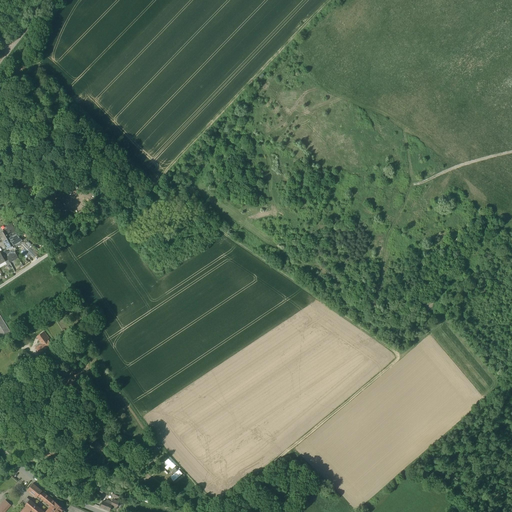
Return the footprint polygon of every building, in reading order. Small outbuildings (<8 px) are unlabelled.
[(3,239),(4,241),(12,236),(16,234),(13,231),(14,230),(11,224),(5,228),(6,229),(4,231),(0,233),(0,235),(2,239),(3,239)] [(16,235),(16,234),(12,236),(16,244),(22,241),(16,235)] [(4,244),(7,249),(14,245),(16,244),(12,236),(4,241),(5,243),(4,244)] [(21,245),(27,251),(30,249),(31,248),(29,247),(26,244),(24,242),(21,245)] [(17,249),(14,245),(7,249),(6,249),(9,255),(6,256),(10,263),(18,258),(14,251),(17,249)] [(31,248),(30,249),(37,255),(38,256),(40,254),(31,246),(29,247),(31,248)] [(34,258),(37,255),(30,249),(27,251),(34,258)] [(6,263),(9,269),(12,267),(10,263),(6,256),(3,251),(0,252),(5,261),(6,263)] [(0,326),(7,337),(12,334),(2,318),(0,315),(0,326)] [(37,348),(40,353),(51,345),(47,340),(49,338),(44,332),(38,337),(43,344),(37,348)] [(14,337),(17,342),(22,339),(19,334),(14,337)] [(176,470),(177,469),(168,457),(164,461),(167,464),(164,466),(170,474),(175,470),(176,470)] [(128,467),(129,470),(139,463),(138,461),(128,467)] [(177,469),(169,477),(176,483),(184,474),(177,469)] [(37,497),(39,495),(42,491),(33,483),(28,489),(33,494),(37,497)] [(93,491),(98,496),(103,491),(98,486),(93,491)] [(146,495),(142,500),(152,504),(154,498),(146,495)] [(25,504),(26,505),(31,510),(34,511),(61,511),(63,510),(64,509),(56,502),(49,496),(45,500),(45,501),(51,506),(45,511),(44,511),(30,499),(25,504)] [(112,505),(117,507),(119,502),(116,500),(116,499),(115,499),(115,500),(113,499),(112,502),(111,504),(112,505)] [(0,511),(4,511),(10,505),(5,500),(0,505),(0,511)] [(112,505),(111,504),(108,503),(103,501),(100,506),(109,511),(112,506),(112,505)]
